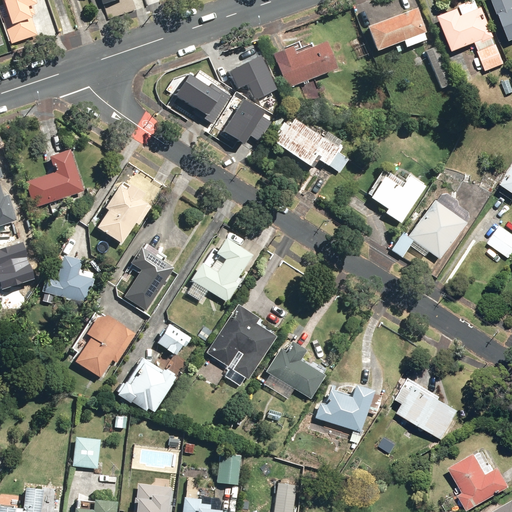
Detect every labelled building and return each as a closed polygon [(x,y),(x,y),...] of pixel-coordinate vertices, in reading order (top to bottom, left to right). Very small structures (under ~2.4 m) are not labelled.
[(0,0),(0,8),(7,27),(26,20),(22,9),(33,6),(31,0),(0,0)] [(489,0),(507,42),(511,40),(511,6),(509,0),(489,0)] [(457,10),(436,18),(449,52),(473,43),(484,73),(489,71),(491,75),(505,69),(482,8),(477,10),(473,1),(456,7),(457,10)] [(411,9),(362,28),(372,53),(399,43),(401,50),(423,42),(411,9)] [(297,42),(269,54),(284,90),(333,70),(323,44),(314,48),(312,43),(299,48),(297,42)] [(247,43),(234,47),(239,62),(252,58),(247,43)] [(451,85),(435,45),(422,50),(439,90),(451,85)] [(220,100),(203,107),(212,127),(226,121),(232,134),(241,130),(235,117),(256,108),(258,113),(255,114),(259,122),(271,117),(269,111),(272,109),(261,83),(242,91),(239,83),(235,85),(232,77),(212,86),(216,96),(218,95),(220,100)] [(280,125),(268,141),(307,169),(313,161),(323,168),(325,165),(337,174),(347,161),(337,154),(342,147),(315,128),(313,132),(306,127),(304,130),(290,120),(285,128),(280,125)] [(49,175),(22,184),(31,209),(80,191),(64,151),(46,158),(53,177),(50,178),(49,175)] [(511,166),(498,187),(511,195),(511,166)] [(401,184),(380,171),(365,195),(367,196),(365,199),(384,211),(381,215),(397,225),(422,186),(406,176),(401,184)] [(104,212),(93,229),(118,244),(142,207),(134,202),(138,194),(126,186),(122,192),(114,187),(100,209),(104,212)] [(0,242),(13,238),(10,229),(16,227),(5,194),(0,195),(0,242)] [(436,261),(460,224),(429,202),(405,237),(399,233),(388,251),(400,259),(407,248),(422,258),(425,253),(436,261)] [(511,249),(511,235),(499,227),(487,244),(506,258),(511,249)] [(247,254),(221,239),(217,247),(213,245),(210,250),(212,252),(203,267),(198,264),(188,281),(192,283),(186,295),(198,302),(205,291),(224,302),(237,280),(233,278),(247,254)] [(141,252),(136,249),(132,256),(135,258),(131,265),(129,263),(127,266),(136,271),(119,299),(142,313),(159,287),(161,288),(163,284),(160,282),(168,269),(159,264),(163,258),(145,246),(141,252)] [(77,261),(57,257),(53,281),(49,280),(48,284),(42,283),(40,294),(62,297),(62,300),(82,303),(85,288),(87,288),(88,280),(75,277),(77,261)] [(250,317),(233,306),(202,354),(227,370),(222,377),(238,387),(243,379),(246,381),(273,339),(270,337),(272,333),(259,325),(262,320),(252,314),(250,317)] [(132,333),(95,312),(92,311),(79,334),(85,337),(70,363),(96,377),(107,359),(115,364),(132,333)] [(302,329),(292,323),(286,331),(296,338),(302,329)] [(182,348),(188,337),(164,324),(158,335),(158,336),(154,344),(164,350),(162,352),(168,356),(169,354),(173,356),(178,347),(182,348)] [(210,331),(202,326),(195,338),(203,343),(210,331)] [(266,376),(261,384),(285,401),(292,390),(307,401),(325,370),(313,362),(311,366),(298,357),(301,352),(287,342),(280,353),(276,350),(261,372),(266,376)] [(117,385),(110,396),(124,405),(125,403),(140,412),(141,410),(148,414),(171,377),(162,371),(160,373),(136,358),(119,387),(117,385)] [(455,413),(433,400),(435,396),(406,379),(394,402),(400,405),(394,415),(438,441),(455,413)] [(315,404),(312,419),(357,433),(370,393),(351,387),(347,399),(339,396),(338,398),(336,397),(337,395),(326,391),(321,406),(315,404)] [(280,413),(267,410),(265,422),(277,424),(280,413)] [(123,418),(112,417),(112,429),(123,430),(123,418)] [(97,440),(72,438),(70,467),(96,469),(97,440)] [(192,445),(183,444),(182,453),(191,454),(192,445)] [(238,468),(239,456),(224,455),(224,461),(221,461),(221,464),(218,464),(217,464),(217,467),(215,467),(214,485),(236,486),(237,468),(238,468)] [(471,455),(447,471),(461,495),(456,498),(464,511),(467,511),(507,487),(496,469),(484,476),(471,455)] [(169,511),(170,506),(167,506),(168,499),(169,499),(170,480),(155,479),(155,483),(153,483),(153,485),(139,484),(139,486),(135,485),(135,499),(132,499),(130,511),(169,511)] [(290,511),(292,486),(275,485),(273,511),(290,511)] [(0,511),(37,511),(38,490),(20,490),(20,508),(0,507),(0,511)] [(186,498),(180,498),(178,511),(217,511),(219,499),(186,496),(186,498)] [(84,501),(83,510),(68,509),(68,511),(109,511),(110,502),(84,501)] [(492,510),(488,511),(511,511),(511,502),(511,501),(493,511),(492,510)]
